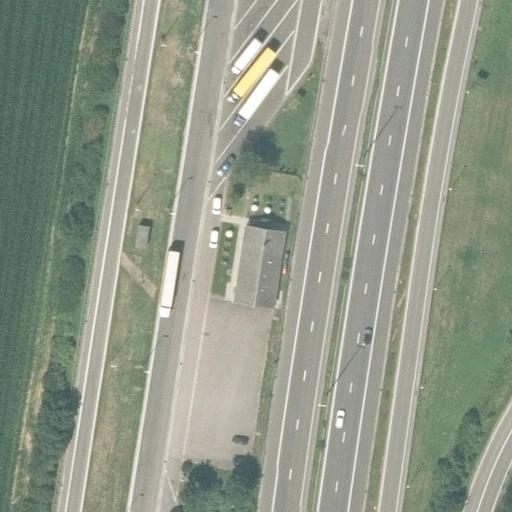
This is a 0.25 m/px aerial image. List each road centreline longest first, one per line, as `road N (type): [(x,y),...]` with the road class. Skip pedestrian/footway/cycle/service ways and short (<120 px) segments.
road 1 (motorway): [(150,0),(68,511)]
road 2 (motorway): [(387,511),(433,178),(467,0)]
road 3 (motorway): [(333,511),(414,0)]
road 4 (motorway): [(366,0),(286,511)]
